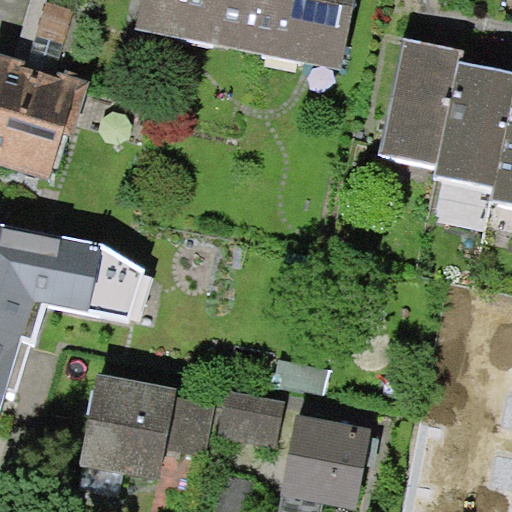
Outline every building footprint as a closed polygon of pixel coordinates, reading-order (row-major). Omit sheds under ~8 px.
[(110,0),(34,0),(17,59),(87,79),(110,0)] [(351,0),(138,0),(132,35),(338,73),(351,0)] [(459,61),(395,47),(372,155),(426,167),(423,180),(485,193),(483,204),(511,210),(511,86),(456,75),(459,61)] [(79,89),(0,62),(0,168),(45,184),(79,89)] [(0,405),(38,312),(132,335),(145,285),(88,253),(0,232),(0,405)] [(210,404),(88,380),(69,476),(155,493),(164,451),(199,458),(210,404)] [(278,407),(225,398),(217,441),(270,450),(278,407)] [(355,511),(370,439),(291,423),(275,498),(343,511),(355,511)] [(250,511),(255,486),(224,480),(217,511),(250,511)]
